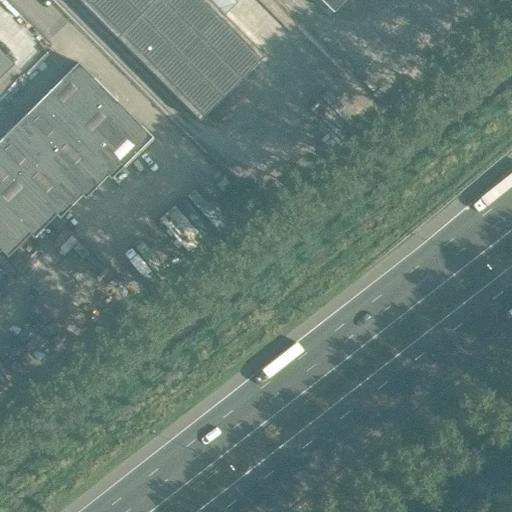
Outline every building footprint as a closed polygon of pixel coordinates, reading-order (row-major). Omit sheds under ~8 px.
[(78,0),(200,122),(265,57),(208,0),(78,0)] [(320,0),(333,13),(346,0),(320,0)] [(0,79),(15,64),(0,49),(0,79)] [(79,63),(37,105),(65,132),(106,91),(79,63)] [(65,132),(88,156),(130,115),(106,91),(65,132)] [(37,105),(15,127),(42,155),(65,132),(37,105)] [(108,177),(111,180),(153,138),(130,115),(88,156),(109,176),(108,177)] [(42,155),(15,127),(0,141),(0,157),(20,178),(42,155)] [(109,176),(88,156),(65,132),(42,155),(83,196),(82,196),(85,199),(108,177),(109,176)] [(60,219),(82,196),(83,196),(42,155),(20,178),(57,216),(60,219)] [(57,216),(20,178),(0,157),(0,252),(1,251),(5,255),(8,258),(17,249),(31,235),(34,238),(43,230),(57,216)]
